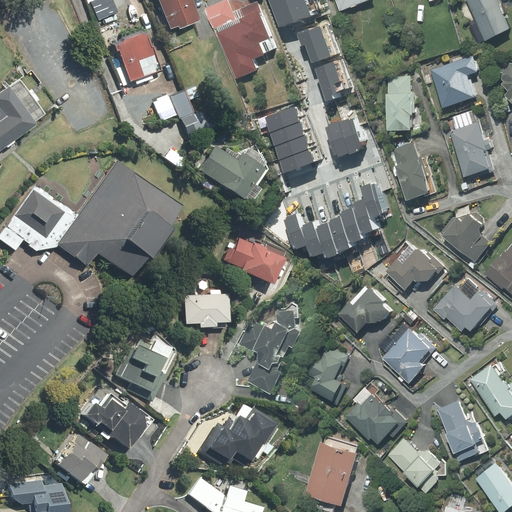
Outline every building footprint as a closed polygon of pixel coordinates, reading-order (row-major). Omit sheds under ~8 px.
[(202,20),(193,0),(159,0),(171,29),(179,26),(180,29),(202,20)] [(228,0),(224,0),(206,7),(215,29),(237,21),(234,12),(228,0)] [(281,0),(289,22),(318,11),(313,0),(281,0)] [(335,0),(340,10),(367,0),(335,0)] [(496,0),(466,0),(485,40),(509,29),(496,0)] [(234,12),(237,21),(215,29),(236,79),(257,70),(253,60),(275,51),(256,3),(234,12)] [(116,24),(108,4),(90,12),(98,32),(116,24)] [(319,58),(338,51),(328,22),(304,30),(308,42),(313,41),(319,58)] [(162,69),(148,34),(144,36),(141,34),(125,39),(124,43),(118,45),(132,81),(162,69)] [(342,56),(321,64),(334,97),(342,94),(340,90),(353,85),(342,56)] [(467,75),(477,72),(472,56),(430,70),(443,107),(476,96),(471,79),(469,80),(467,75)] [(509,91),(505,95),(511,101),(511,62),(510,61),(497,75),(504,82),(502,84),(509,91)] [(412,113),(415,113),(414,92),(411,92),(410,76),(388,76),(389,94),(386,94),(387,131),(410,130),(409,115),(412,115),(412,113)] [(0,146),(32,123),(5,86),(0,90),(0,146)] [(185,89),(170,96),(180,119),(195,112),(185,89)] [(265,117),(270,132),(302,120),(297,105),(265,117)] [(355,112),(342,117),(355,149),(368,144),(355,112)] [(342,117),(329,121),(342,154),(355,149),(342,117)] [(270,132),(275,146),(307,134),(302,120),(270,132)] [(488,150),(492,149),(489,139),(483,141),(477,123),(449,131),(464,177),(467,176),(469,180),(495,172),(488,150)] [(275,146),(280,160),(312,148),(307,134),(275,146)] [(418,157),(413,143),(392,150),(398,165),(395,166),(407,200),(424,194),(425,197),(437,193),(431,176),(432,176),(427,161),(427,157),(422,159),(421,156),(418,157)] [(243,153),(238,160),(216,145),(199,169),(245,200),(249,195),(255,199),(263,188),(256,184),(267,168),(258,147),(243,153)] [(280,160),(284,172),(317,161),(312,148),(280,160)] [(123,161),(117,157),(99,183),(92,194),(81,208),(76,215),(51,197),(33,185),(0,231),(0,240),(13,250),(20,240),(26,244),(35,250),(54,247),(56,244),(77,259),(88,267),(98,252),(134,278),(185,205),(134,169),(123,161)] [(372,195),(378,213),(390,209),(379,179),(367,183),(372,195)] [(361,201),(371,229),(382,225),(378,213),(372,195),(360,199),(361,201)] [(350,212),(359,237),(372,232),(371,229),(361,201),(348,206),(350,212)] [(303,245),(317,240),(310,221),(305,209),(291,214),(303,245)] [(350,212),(337,216),(337,218),(348,247),(361,242),(359,237),(350,212)] [(483,219),(477,213),(468,214),(461,222),(457,218),(453,218),(442,231),(444,234),(442,236),(475,261),(490,243),(480,233),(479,228),(484,222),(483,219)] [(321,252),(334,247),(325,222),(323,216),(310,221),(317,240),(321,252)] [(348,247),(337,218),(325,222),(334,247),(336,253),(348,248),(348,247)] [(266,248),(255,243),(254,245),(240,239),(235,249),(229,246),(223,260),(243,269),(242,271),(275,284),(286,259),(266,250),(266,248)] [(405,289),(413,280),(416,282),(427,281),(436,272),(438,274),(446,266),(429,250),(425,254),(412,243),(385,271),(405,289)] [(511,244),(500,260),(498,259),(485,274),(511,295),(511,244)] [(459,289),(455,285),(433,309),(444,319),(446,317),(461,330),(464,327),(470,332),(477,324),(480,326),(497,306),(467,279),(459,289)] [(382,301),(365,285),(338,314),(357,332),(366,323),(375,322),(378,320),(380,322),(389,312),(381,304),(382,301)] [(201,323),(201,327),(217,327),(217,323),(231,322),(230,294),(186,295),(187,323),(201,323)] [(248,381),(270,392),(280,372),(276,370),(288,345),(292,347),(300,332),(294,329),(293,310),(276,311),(277,320),(264,326),(250,320),(239,344),(257,352),(258,361),(248,381)] [(417,337),(409,329),(382,358),(408,381),(422,366),(421,365),(436,348),(420,333),(417,337)] [(165,374),(176,351),(157,333),(151,340),(141,335),(136,347),(130,348),(117,374),(131,381),(127,390),(153,403),(166,375),(165,374)] [(348,356),(328,346),(321,360),(314,356),(305,374),(313,379),(308,389),(337,404),(346,385),(340,382),(343,376),(339,374),(348,356)] [(470,380),(495,414),(499,411),(506,419),(507,418),(510,421),(511,419),(511,384),(511,382),(507,385),(492,364),(470,380)] [(356,403),(344,416),(369,439),(371,437),(378,444),(388,433),(393,438),(408,422),(392,407),(391,408),(375,394),(379,390),(370,382),(353,400),(356,403)] [(101,406),(96,403),(86,415),(131,448),(154,420),(128,402),(122,401),(111,393),(101,406)] [(490,449),(478,421),(472,423),(466,420),(458,401),(437,409),(447,433),(444,434),(453,454),(455,454),(459,462),(490,449)] [(278,423),(253,407),(252,409),(244,404),(233,421),(229,419),(224,427),(217,423),(199,451),(221,464),(223,460),(230,464),(234,459),(248,468),(263,443),(265,445),(278,423)] [(56,463),(86,485),(107,455),(78,434),(56,463)] [(341,505),(356,454),(355,453),(357,446),(326,437),(324,445),(321,444),(306,495),(341,505)] [(437,481),(437,475),(446,475),(445,463),(442,460),(440,462),(427,450),(426,451),(417,452),(403,439),(387,455),(403,471),(401,473),(417,488),(419,486),(426,493),(437,481)] [(502,511),(511,505),(511,486),(495,464),(475,479),(500,511),(502,511)] [(227,497),(200,478),(189,494),(214,511),(261,511),(263,507),(244,502),(248,491),(231,486),(227,497)] [(67,511),(63,484),(43,487),(42,480),(12,484),(14,495),(23,504),(29,503),(30,511),(32,511),(50,509),(50,511),(67,511)]
